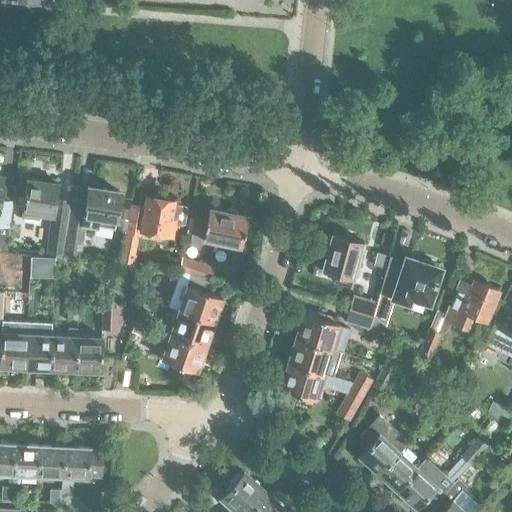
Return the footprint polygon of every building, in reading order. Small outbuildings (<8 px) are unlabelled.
[(0,247),(6,248),(9,225),(14,190),(1,189),(1,184),(1,183),(2,175),(0,174),(0,247)] [(21,211),(21,218),(38,220),(39,214),(50,215),(46,251),(63,254),(71,199),(56,197),(58,181),(26,177),(21,211)] [(71,199),(63,254),(80,257),(85,224),(114,228),(115,219),(117,205),(119,191),(88,186),(86,198),(72,195),(72,199),(71,199)] [(126,230),(121,260),(122,260),(132,262),(137,233),(139,234),(140,229),(172,234),(174,221),(184,223),(187,207),(184,206),(173,204),(173,200),(169,199),(170,197),(161,196),(160,198),(154,196),(145,195),(143,206),(132,205),(131,204),(128,218),(126,230)] [(240,246),(246,215),(208,207),(206,221),(194,219),(191,231),(192,231),(190,240),(193,244),(199,245),(202,243),(203,239),(240,246)] [(128,218),(122,217),(121,217),(119,229),(126,230),(128,218)] [(321,267),(321,269),(333,272),(335,282),(350,286),(352,278),(362,241),(331,232),(330,233),(331,233),(330,237),(328,237),(324,250),(326,250),(321,267),(321,268),(321,267)] [(376,252),(373,263),(385,266),(388,255),(376,252)] [(169,254),(168,262),(178,263),(179,255),(169,254)] [(389,255),(379,292),(393,296),(408,301),(410,295),(428,302),(435,279),(439,268),(436,266),(437,264),(423,259),(422,262),(409,257),(405,256),(404,260),(389,255)] [(182,256),(178,268),(180,269),(209,279),(213,267),(182,256)] [(180,269),(168,304),(178,308),(178,309),(213,321),(222,296),(205,290),(209,279),(180,269)] [(427,326),(416,353),(429,358),(439,333),(440,333),(452,320),(465,325),(470,311),(485,318),(497,289),(473,279),(473,280),(472,280),(469,279),(462,276),(446,313),(435,307),(428,326),(427,326)] [(147,287),(145,291),(147,295),(152,297),(155,295),(157,291),(155,287),(151,286),(147,287)] [(352,293),(348,306),(372,314),(376,301),(352,293)] [(103,318),(102,329),(116,330),(118,296),(104,295),(103,318)] [(67,304),(67,316),(77,316),(77,304),(67,304)] [(494,320),(484,342),(511,354),(511,308),(502,304),(494,320)] [(368,328),(372,314),(348,306),(344,320),(368,328)] [(302,311),(294,336),(330,348),(340,351),(342,351),(349,329),(338,325),(338,323),(322,318),(324,313),(307,307),(305,313),(302,311)] [(178,309),(169,333),(205,346),(213,321),(178,309)] [(139,311),(135,322),(147,326),(151,315),(139,311)] [(76,334),(74,369),(100,370),(102,336),(102,329),(103,318),(77,316),(76,327),(76,334)] [(147,326),(135,322),(132,331),(144,335),(147,326)] [(51,333),(49,367),(63,368),(74,369),(76,334),(76,327),(68,327),(67,334),(51,333)] [(0,338),(0,364),(24,366),(26,332),(0,330),(0,338)] [(26,332),(24,366),(49,367),(51,333),(26,332)] [(169,333),(161,357),(196,369),(205,346),(169,333)] [(294,336),(286,361),(323,373),(333,376),(340,351),(330,348),(294,336)] [(286,361),(278,386),(297,392),(295,396),(311,401),(312,397),(315,397),(319,385),(347,393),(354,382),(333,376),(323,373),(286,361)] [(385,362),(372,384),(384,391),(396,368),(385,362)] [(360,372),(354,381),(366,388),(372,379),(360,372)] [(366,388),(354,381),(354,382),(347,393),(337,412),(349,419),(366,388)] [(465,393),(455,385),(448,393),(457,402),(465,393)] [(502,406),(496,416),(506,421),(510,414),(511,411),(502,406)] [(369,444),(359,455),(378,473),(398,451),(398,450),(407,439),(379,414),(359,435),(369,444)] [(493,423),(489,428),(495,433),(501,426),(497,422),(493,423)] [(417,467),(397,490),(415,506),(417,504),(423,497),(424,495),(433,503),(434,502),(457,477),(492,437),(483,430),(445,474),(425,456),(416,467),(417,467)] [(0,441),(0,471),(12,472),(13,442),(0,441)] [(13,442),(12,472),(36,473),(38,443),(13,442)] [(38,443),(36,473),(62,474),(63,444),(38,443)] [(63,444),(62,474),(72,475),(88,476),(99,476),(99,467),(100,449),(100,448),(89,447),(89,445),(63,444)] [(398,451),(378,473),(397,490),(417,467),(416,467),(398,451)] [(246,511),(265,491),(259,486),(243,471),(220,495),(234,508),(232,510),(231,509),(227,511),(246,511)] [(442,509),(439,511),(474,511),(478,509),(459,492),(465,485),(457,477),(434,502),(442,509)] [(1,499),(11,500),(11,486),(1,486),(1,499)] [(11,486),(11,500),(20,500),(21,487),(11,486)] [(51,501),(60,502),(61,488),(51,488),(51,501)] [(61,488),(60,502),(66,502),(76,511),(94,511),(90,508),(69,488),(61,488)] [(287,511),(265,491),(246,511),(287,511)]
